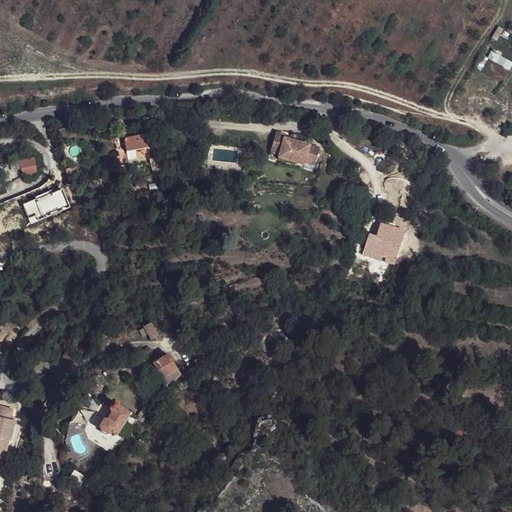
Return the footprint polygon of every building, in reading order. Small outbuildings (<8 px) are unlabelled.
[(511,65),(511,62),(492,52),(503,32),(497,28),(474,67),(502,83),(511,65)] [(286,134),(276,131),(270,153),(278,155),(277,159),(305,166),(305,163),(314,165),(319,147),(285,137),(286,134)] [(126,152),(148,147),(146,134),(123,139),(126,152)] [(159,157),(150,159),(152,169),(162,167),(159,157)] [(37,175),(34,158),(19,161),(23,178),(37,175)] [(119,162),(111,164),(113,172),(121,170),(119,162)] [(65,170),(67,177),(78,173),(76,166),(65,170)] [(392,241),(395,229),(384,225),(381,234),(389,236),(387,240),(392,241)] [(387,240),(368,234),(362,255),(382,260),(383,257),(387,258),(386,262),(394,264),(405,232),(395,229),(392,241),(387,240)] [(157,337),(151,326),(144,330),(151,341),(157,337)] [(181,378),(167,356),(142,371),(145,377),(149,375),(155,385),(151,387),(156,394),(181,378)] [(0,461),(5,455),(9,440),(11,440),(15,421),(11,420),(11,417),(13,410),(0,406),(0,461)] [(128,414),(117,407),(116,409),(113,410),(111,409),(109,411),(112,415),(108,421),(113,425),(113,430),(111,435),(113,437),(113,438),(115,439),(116,437),(116,436),(128,417),(129,417),(131,415),(129,413),(128,414)] [(113,425),(108,421),(103,421),(99,427),(100,432),(107,436),(111,435),(113,430),(113,425)]
